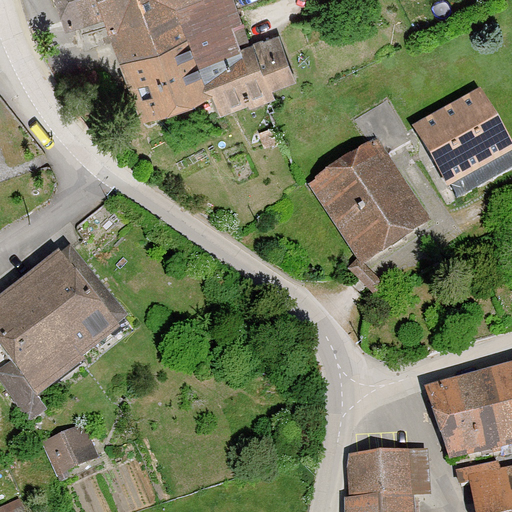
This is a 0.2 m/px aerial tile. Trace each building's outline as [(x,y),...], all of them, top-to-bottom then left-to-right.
[(57,0),(65,23),(75,20),(83,41),(107,33),(135,115),(210,89),(220,115),(274,96),(270,88),(296,79),(277,31),(249,41),(234,0),(57,0)] [(511,146),(480,89),(411,127),(445,188),(511,151),(511,146)] [(408,140),(383,99),(352,117),(369,145),(308,181),(359,267),(428,226),(385,154),(408,140)] [(118,325),(55,250),(0,294),(0,354),(33,395),(118,325)] [(511,365),(421,388),(450,459),(511,443),(511,365)] [(80,424),(42,441),(56,472),(94,455),(80,424)] [(425,450),(346,455),(349,498),(414,494),(428,493),(425,450)] [(495,461),(455,468),(457,482),(468,481),(473,511),(511,511),(511,465),(497,468),(495,461)] [(415,511),(414,494),(349,498),(342,499),(343,511),(415,511)] [(21,511),(16,499),(0,505),(0,511),(21,511)]
